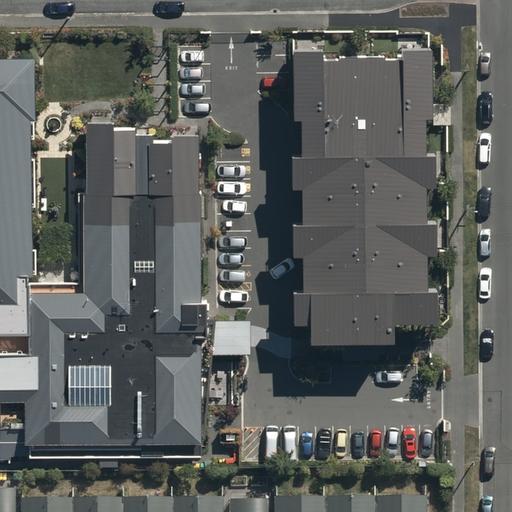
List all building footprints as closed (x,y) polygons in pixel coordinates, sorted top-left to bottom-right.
[(139,44),(97,44),(97,109),(139,109),(139,44)] [(320,45),(288,46),(288,89),(288,113),(298,113),(299,151),(287,151),(288,185),(297,185),(298,217),(288,217),(288,252),(300,252),(300,285),(289,285),(289,308),(289,319),(306,319),(307,337),(390,336),(389,316),(431,316),(431,286),(421,287),(421,250),(432,250),(432,217),(420,217),(420,180),(430,180),(429,152),(420,152),(419,113),(427,113),(426,46),(398,46),(398,56),(382,56),(382,51),(337,52),(337,55),(320,55),(320,45)] [(0,435),(0,395),(24,395),(24,438),(199,438),(200,433),(203,433),(209,350),(247,349),(247,317),(212,317),(210,329),(204,329),(204,299),(199,294),(196,134),(170,133),(169,139),(146,139),(146,132),(132,132),(133,127),(83,127),(83,278),(27,281),(26,115),(31,115),(30,57),(0,56),(0,435)] [(255,393),(214,393),(214,455),(418,455),(418,392),(378,392),(378,385),(255,385),(255,393)] [(15,511),(16,488),(0,487),(0,511),(15,511)] [(427,511),(427,495),(275,496),(275,511),(427,511)] [(223,511),(223,496),(22,497),(22,511),(223,511)] [(266,511),(267,499),(230,499),(229,511),(266,511)]
